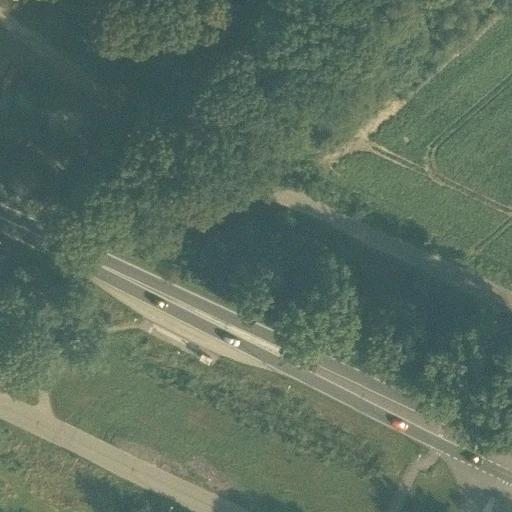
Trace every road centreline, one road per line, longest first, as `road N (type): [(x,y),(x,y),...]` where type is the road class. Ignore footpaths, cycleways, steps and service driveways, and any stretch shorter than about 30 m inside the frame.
road 1 (unclassified): [(511,301),(283,198),(238,190),(146,211)]
road 2 (primary): [(266,347),(0,221)]
road 3 (primary): [(266,347),(301,375),(470,458),(509,460)]
road 4 (primary): [(509,460),(481,435),(316,358),(266,347)]
road 5 (unclassified): [(224,511),(37,421)]
